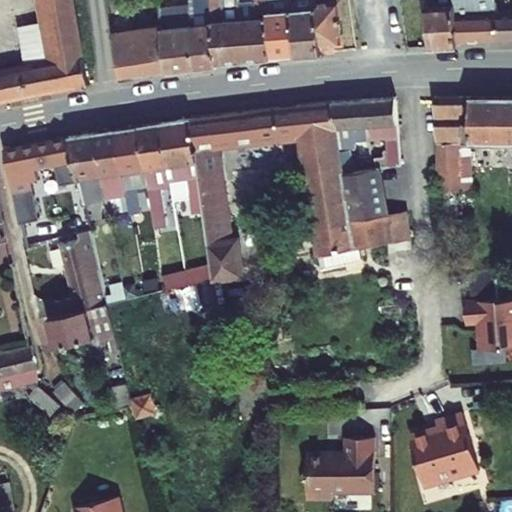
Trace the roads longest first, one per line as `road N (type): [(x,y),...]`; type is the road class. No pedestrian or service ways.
road 1 (tertiary): [(417,69),(189,93),(0,126)]
road 2 (residential): [(417,69),(417,376),(395,397),(354,403)]
road 3 (unknown): [(4,125),(39,342)]
